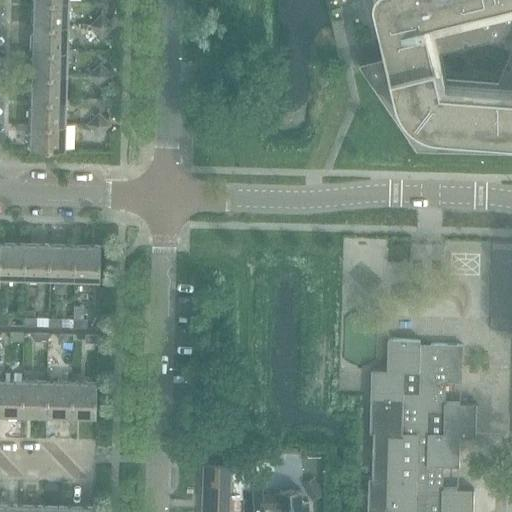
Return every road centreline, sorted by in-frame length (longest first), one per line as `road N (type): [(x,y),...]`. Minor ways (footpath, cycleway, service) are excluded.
road 1 (tertiary): [(511,200),(161,195)]
road 2 (residential): [(154,511),(161,195)]
road 3 (tertiary): [(161,195),(166,0)]
road 4 (residential): [(0,191),(161,195)]
